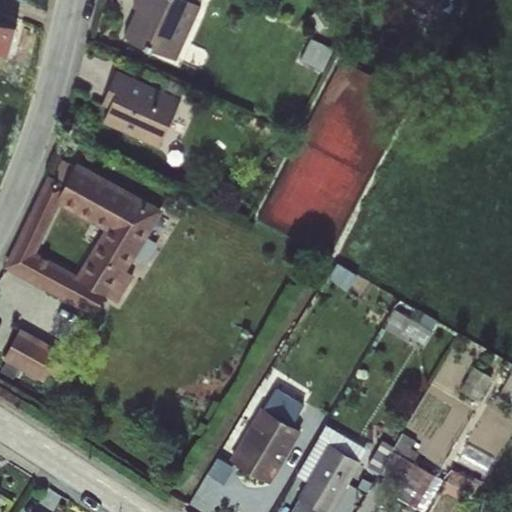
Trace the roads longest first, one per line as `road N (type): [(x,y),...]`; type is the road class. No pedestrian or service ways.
road 1 (residential): [(0,232),(34,165),(74,0)]
road 2 (residential): [(0,430),(126,511)]
